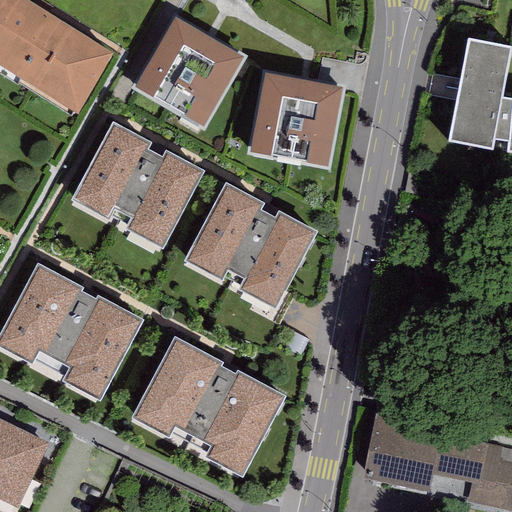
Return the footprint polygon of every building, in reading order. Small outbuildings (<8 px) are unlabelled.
[(32,0),(0,0),(0,62),(76,109),(113,50),(32,0)] [(174,12),(131,85),(204,127),(247,54),(174,12)] [(510,44),(468,36),(449,138),(491,146),(493,136),(508,137),(508,149),(511,149),(511,95),(500,94),(510,44)] [(262,68),(246,152),(329,167),(344,83),(262,68)] [(152,138),(112,117),(70,196),(108,217),(110,212),(126,220),(124,224),(162,244),(203,167),(165,147),(162,152),(148,145),(152,138)] [(264,198),(225,178),(183,257),(220,277),(222,274),(239,283),(237,286),(275,306),(317,227),(278,206),(275,213),(260,205),(264,198)] [(85,284),(36,258),(0,325),(0,342),(31,359),(33,357),(68,375),(66,379),(99,396),(142,315),(98,292),(96,296),(82,289),(85,284)] [(222,358),(174,332),(130,413),(169,434),(170,431),(205,450),(203,453),(241,474),(285,393),(237,366),(234,371),(219,363),(222,358)] [(406,417),(375,411),(361,475),(428,489),(432,472),(472,480),(477,481),(485,443),(405,425),(406,417)] [(0,427),(0,502),(10,507),(39,447),(0,427)] [(511,448),(485,443),(477,481),(472,480),(467,502),(511,511),(511,448)]
